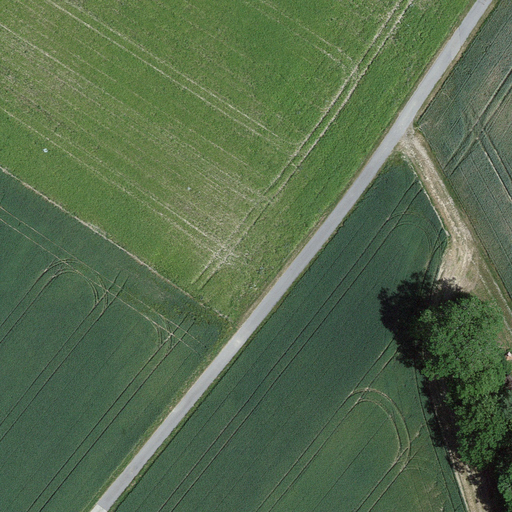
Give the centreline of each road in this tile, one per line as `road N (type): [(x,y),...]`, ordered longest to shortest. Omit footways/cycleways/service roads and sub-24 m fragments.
road 1 (unclassified): [(99,511),(415,121),(495,0)]
road 2 (track): [(415,121),(484,258)]
